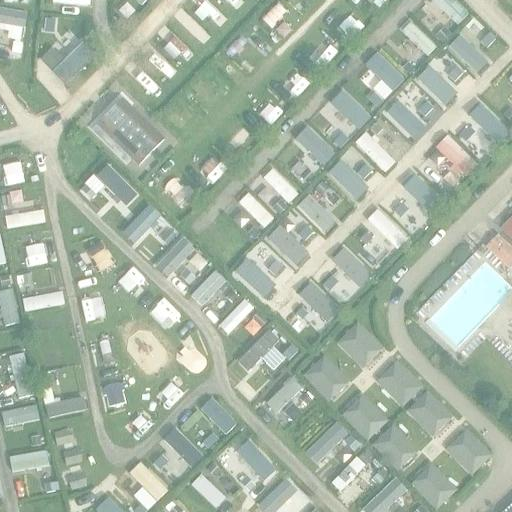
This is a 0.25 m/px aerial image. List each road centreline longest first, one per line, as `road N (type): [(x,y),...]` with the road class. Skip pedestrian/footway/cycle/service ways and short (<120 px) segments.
road 1 (unknown): [(287,286),(505,35)]
road 2 (unknown): [(193,231),(408,0)]
road 3 (unknown): [(157,183),(330,0)]
